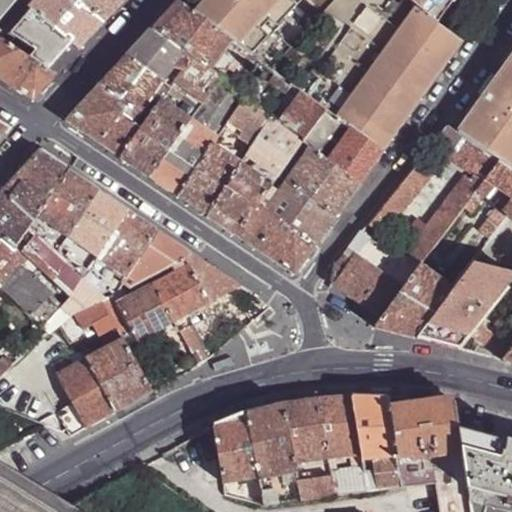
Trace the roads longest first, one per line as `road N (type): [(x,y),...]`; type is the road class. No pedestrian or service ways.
road 1 (residential): [(511,2),(298,302)]
road 2 (tertiary): [(323,363),(233,389),(4,511)]
road 3 (residential): [(36,128),(298,302)]
road 4 (tertiary): [(511,393),(430,373),(323,363)]
road 5 (residential): [(36,128),(157,0)]
